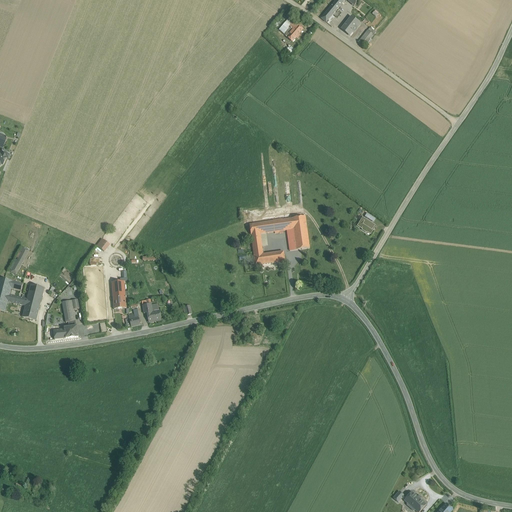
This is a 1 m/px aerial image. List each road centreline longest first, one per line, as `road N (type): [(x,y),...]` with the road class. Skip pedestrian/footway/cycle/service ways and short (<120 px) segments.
road 1 (secondary): [(344,300),(314,295),(86,343),(0,346)]
road 2 (secondary): [(511,506),(462,494),(443,480),(379,341),(344,300)]
road 3 (unclassified): [(457,124),(288,0)]
road 4 (tertiary): [(344,300),(457,124)]
